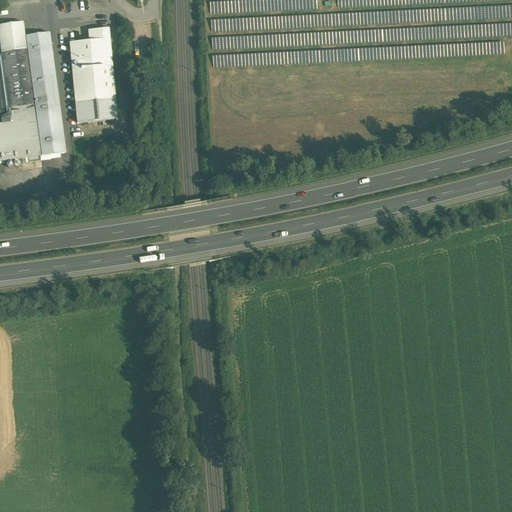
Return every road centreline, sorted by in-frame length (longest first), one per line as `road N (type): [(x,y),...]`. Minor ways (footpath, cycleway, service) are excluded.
road 1 (motorway): [(511,158),(322,204),(0,251)]
road 2 (motorway): [(0,276),(380,216),(511,183)]
road 3 (track): [(226,290),(241,511)]
